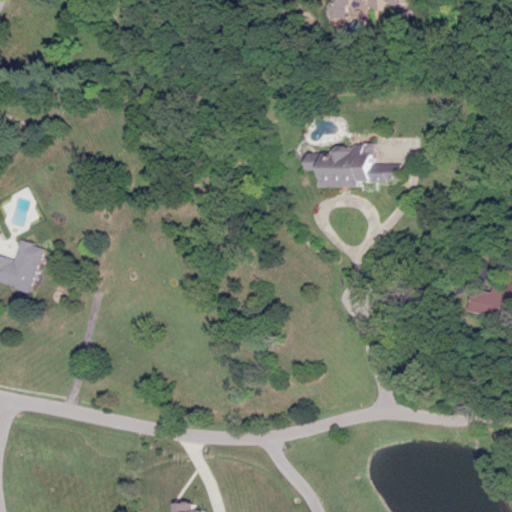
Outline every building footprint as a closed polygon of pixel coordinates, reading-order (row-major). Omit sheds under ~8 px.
[(324,186),(362,186),(362,180),(401,180),(402,172),(373,172),(374,144),(336,143),(336,153),(307,152),(307,169),(325,170),(324,186)] [(401,163),(374,163),(373,170),(401,171),(401,163)] [(0,279),(35,288),(45,245),(21,240),(17,258),(0,254),(0,279)] [(476,310),(511,317),(511,280),(499,278),(497,291),(480,288),(476,310)] [(211,511),(212,510),(202,510),(202,502),(181,502),(181,511),(211,511)]
